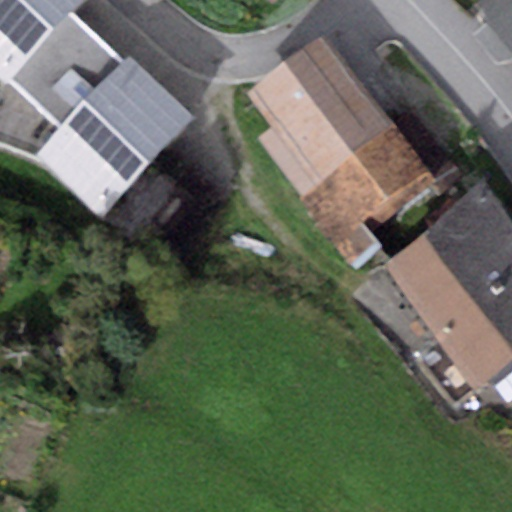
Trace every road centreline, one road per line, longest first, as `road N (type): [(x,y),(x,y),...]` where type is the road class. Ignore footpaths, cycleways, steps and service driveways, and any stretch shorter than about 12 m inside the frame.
road 1 (residential): [(133,0),(176,34),(226,58),(272,52),(322,31),(360,0)]
road 2 (residential): [(511,153),(386,0)]
